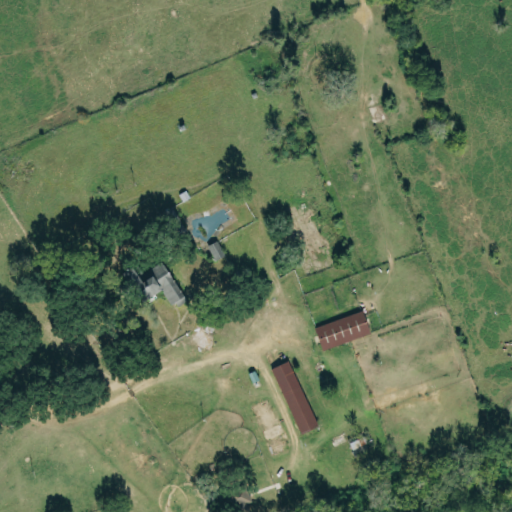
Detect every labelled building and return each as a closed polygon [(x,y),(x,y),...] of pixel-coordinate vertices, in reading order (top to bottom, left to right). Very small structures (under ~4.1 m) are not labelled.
[(224,255),(217,240),(207,244),(214,260),(224,255)] [(160,288),(171,307),(184,299),(160,261),(147,270),(149,273),(137,281),(128,267),(120,272),(139,301),(160,288)] [(369,334),(362,312),(314,325),(320,348),(369,334)] [(271,367),(299,433),(316,426),(288,360),(271,367)] [(251,407),(272,456),(289,449),(269,399),(251,407)]
